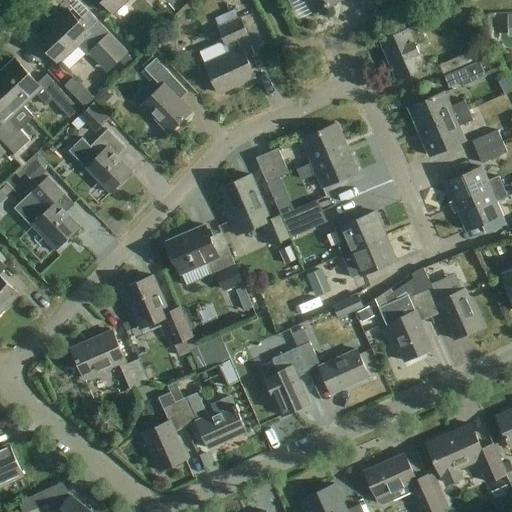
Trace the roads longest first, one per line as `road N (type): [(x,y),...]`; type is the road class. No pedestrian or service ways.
road 1 (residential): [(0,380),(231,138),(359,82)]
road 2 (residential): [(169,511),(511,361)]
road 3 (residential): [(0,382),(157,511)]
road 4 (residential): [(434,254),(359,82)]
